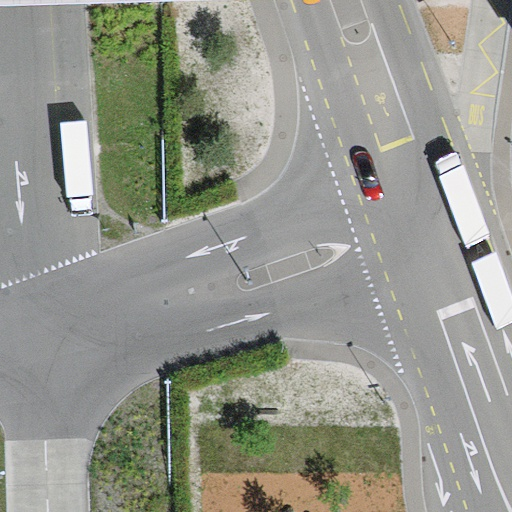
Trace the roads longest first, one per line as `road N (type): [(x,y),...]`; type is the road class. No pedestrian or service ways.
road 1 (tertiary): [(423,213),(423,369),(474,511)]
road 2 (tertiary): [(345,0),(423,213)]
road 3 (tertiary): [(511,389),(484,318),(423,213)]
